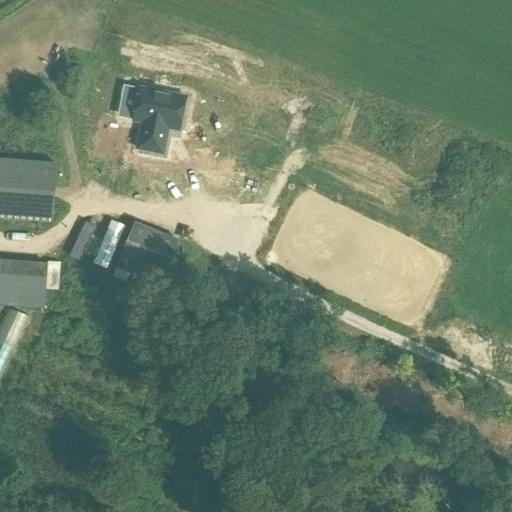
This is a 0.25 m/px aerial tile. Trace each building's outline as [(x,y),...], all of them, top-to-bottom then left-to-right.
[(180,131),(182,97),(135,94),(132,128),(142,129),(140,154),(166,156),(168,138),(166,138),(167,130),(180,131)] [(87,160),(104,144),(87,126),(70,143),(87,160)] [(0,219),(51,223),(55,165),(0,161),(0,219)] [(118,263),(164,282),(181,242),(135,224),(118,263)] [(375,229),(372,258),(394,261),(397,231),(375,229)] [(0,307),(45,311),(46,290),(58,291),(60,264),(48,263),(48,264),(0,260),(0,307)] [(165,290),(194,301),(201,285),(171,273),(165,290)]
